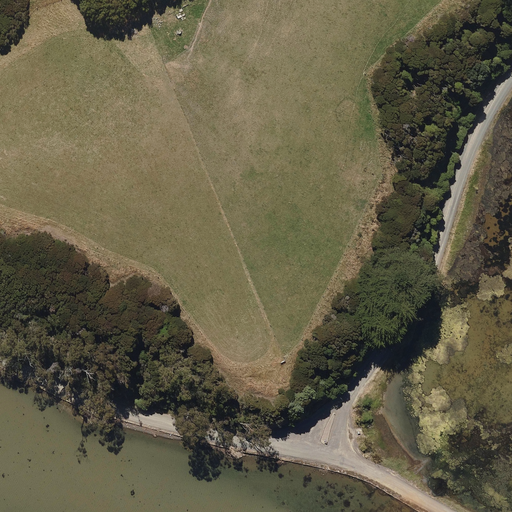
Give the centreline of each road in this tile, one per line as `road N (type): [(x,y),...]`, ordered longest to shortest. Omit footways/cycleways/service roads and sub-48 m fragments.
road 1 (unclassified): [(321,449),(341,401),(410,300),(470,139),(511,66)]
road 2 (unclassified): [(0,353),(121,407),(321,449)]
road 3 (unclassified): [(321,449),(444,511)]
